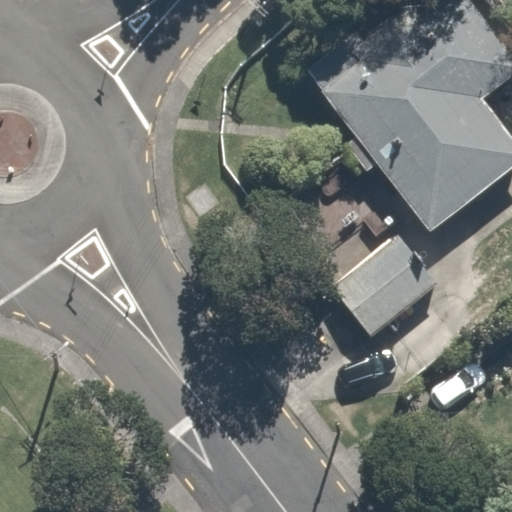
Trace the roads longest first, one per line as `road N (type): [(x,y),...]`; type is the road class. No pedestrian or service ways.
road 1 (residential): [(283,511),(61,221)]
road 2 (residential): [(80,78),(104,137),(100,170),(61,221)]
